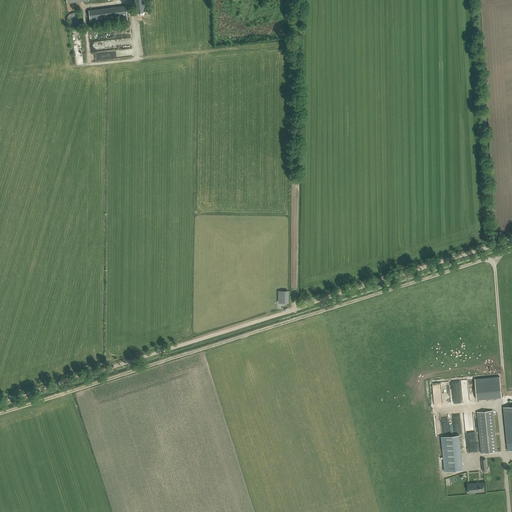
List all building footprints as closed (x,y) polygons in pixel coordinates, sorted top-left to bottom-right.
[(148,11),(146,0),(135,0),(138,13),(148,11)] [(90,25),(107,22),(127,19),(125,5),(105,8),(88,10),(90,25)] [(279,291),(279,294),(278,304),(288,304),(288,290),(279,291)] [(500,376),(475,378),(477,400),(502,397),(500,376)] [(493,410),(477,412),(481,452),(497,450),(493,410)] [(460,434),(441,436),(445,471),(463,469),(460,434)] [(484,482),(467,484),(468,493),(485,491),(484,482)]
